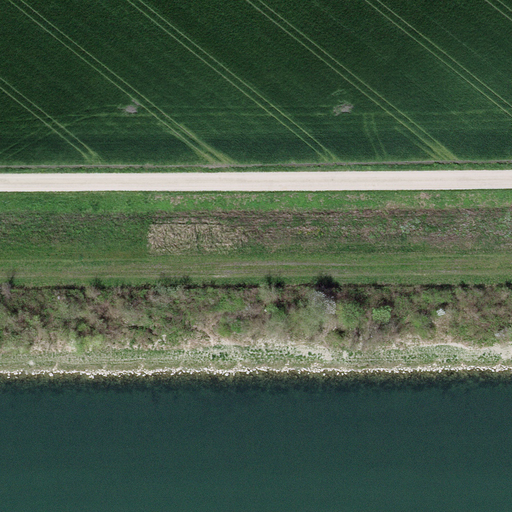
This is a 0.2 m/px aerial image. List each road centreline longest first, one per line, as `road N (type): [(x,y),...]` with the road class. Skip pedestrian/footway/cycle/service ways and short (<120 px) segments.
road 1 (track): [(0,267),(511,262)]
road 2 (track): [(0,182),(511,179)]
